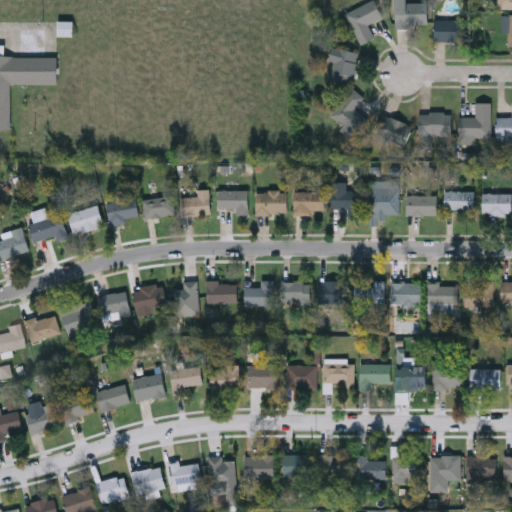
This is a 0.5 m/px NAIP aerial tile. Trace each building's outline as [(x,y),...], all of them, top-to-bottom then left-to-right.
[(361,43),(346,11),(370,0),(375,0),(383,16),(369,22),(375,36),(361,43)] [(396,0),(410,0),(410,1),(428,1),(428,24),(396,24),(396,0)] [(511,0),(499,0),(500,10),(511,10),(511,0)] [(469,17),(469,40),(435,40),(435,17),(469,17)] [(73,23),(59,23),(59,37),(73,37),(73,23)] [(334,60),(329,58),(334,44),(360,52),(350,83),(329,77),(334,60)] [(0,131),(10,131),(10,85),(56,85),(56,59),(0,59),(0,131)] [(369,119),(356,135),(330,113),(353,86),(365,97),(356,108),(369,119)] [(476,116),(476,100),(492,100),(492,135),(460,135),(460,116),(476,116)] [(452,111),(452,134),(420,134),(420,111),(452,111)] [(413,123),(406,145),(375,135),(382,113),(413,123)] [(511,136),(497,136),(497,116),(511,116),(511,136)] [(182,215),(182,195),(197,195),(197,188),(210,188),(210,215),(182,215)] [(236,207),(218,207),(218,188),(248,188),(248,212),(236,212),(236,207)] [(287,189),(287,212),(256,212),(256,189),(287,189)] [(347,208),(331,208),(331,189),(360,189),(360,212),(347,212),(347,208)] [(294,211),(294,190),(325,190),(325,211),(294,211)] [(462,214),(462,208),(444,208),(444,190),(474,190),(474,214),(462,214)] [(400,191),(400,214),(370,214),(370,191),(400,191)] [(511,191),(511,214),(482,214),(482,191),(511,191)] [(142,197),(173,194),(175,213),(144,217),(142,197)] [(437,194),(437,214),(407,214),(407,194),(437,194)] [(106,201),(135,196),(138,215),(110,220),(106,201)] [(103,224),(74,233),(67,213),(97,203),(103,224)] [(54,234),(33,240),(28,222),(60,212),(67,236),(56,240),(54,234)] [(0,255),(0,236),(22,229),(29,249),(1,258),(0,255)] [(174,288),(183,288),(183,280),(198,279),(198,314),(175,314),(174,288)] [(260,286),(260,279),(273,279),(273,303),(244,303),(244,286),(260,286)] [(237,302),(206,302),(206,280),(237,280),(237,302)] [(281,280),(310,280),(310,302),(281,302),(281,280)] [(317,302),(317,280),(346,280),(346,302),(317,302)] [(493,305),(464,305),(464,286),(480,286),(480,280),(493,280),(493,305)] [(511,302),(501,302),(501,280),(511,280),(511,302)] [(422,303),(391,303),(391,281),(422,281),(422,303)] [(456,282),(456,310),(428,310),(428,282),(456,282)] [(137,309),(133,288),(162,283),(166,304),(137,309)] [(384,284),(384,304),(355,304),(355,284),(384,284)] [(102,318),(98,294),(125,289),(130,313),(102,318)] [(97,323),(67,331),(60,306),(89,298),(97,323)] [(25,320),(54,312),(62,338),(53,340),(51,334),(31,340),(25,320)] [(0,332),(9,331),(7,324),(20,323),(24,348),(0,351),(0,332)] [(354,362),(354,387),(343,387),(343,382),(323,382),(323,362),(354,362)] [(390,362),(390,381),(372,381),(372,389),(359,389),(359,362),(390,362)] [(239,363),(240,386),(211,388),(210,365),(239,363)] [(279,363),(279,386),(249,386),(249,363),(279,363)] [(286,388),(286,363),(316,363),(316,388),(286,388)] [(202,384),(174,388),(170,368),(199,364),(202,384)] [(398,388),(398,365),(426,364),(426,388),(398,388)] [(433,387),(433,364),(463,364),(463,387),(433,387)] [(500,366),(500,387),(470,387),(470,366),(500,366)] [(166,394),(137,400),(132,376),(161,371),(166,394)] [(96,391),(124,382),(130,401),(102,409),(96,391)] [(66,420),(59,399),(87,389),(94,411),(66,420)] [(25,410),(52,404),(57,425),(31,432),(25,410)] [(5,438),(0,439),(0,412),(18,409),(22,427),(4,431),(5,438)] [(283,476),(283,453),(313,453),(313,476),(283,476)] [(348,453),(348,477),(318,477),(318,453),(348,453)] [(274,477),(245,477),(245,454),(274,454),(274,477)] [(355,478),(355,454),(368,454),(368,458),(386,458),(386,478),(355,478)] [(393,454),(422,454),(422,480),(393,480),(393,454)] [(209,455),(224,455),(224,458),(235,458),(235,491),(221,491),(221,483),(210,483),(209,455)] [(496,455),(496,478),(468,478),(468,455),(496,455)] [(511,455),(511,478),(503,478),(503,455),(511,455)] [(430,479),(430,456),(460,456),(460,479),(430,479)] [(168,464),(198,459),(202,481),(171,485),(168,464)] [(165,486),(136,493),(131,470),(160,464),(165,486)] [(101,502),(96,481),(124,474),(129,495),(101,502)] [(65,511),(61,493),(89,485),(96,507),(79,511),(65,511)] [(27,511),(26,502),(54,497),(57,511),(27,511)]
